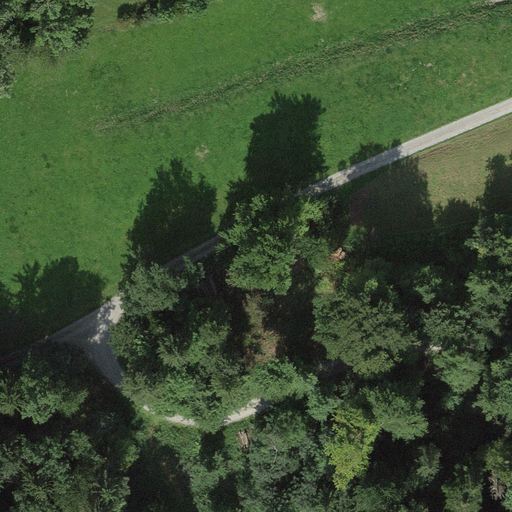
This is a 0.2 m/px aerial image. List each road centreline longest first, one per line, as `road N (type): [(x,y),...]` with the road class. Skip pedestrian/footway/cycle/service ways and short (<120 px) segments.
road 1 (track): [(511,108),(256,222),(98,327),(0,361)]
road 2 (track): [(98,327),(147,385),(203,413),(248,407),(396,346),(511,325)]
